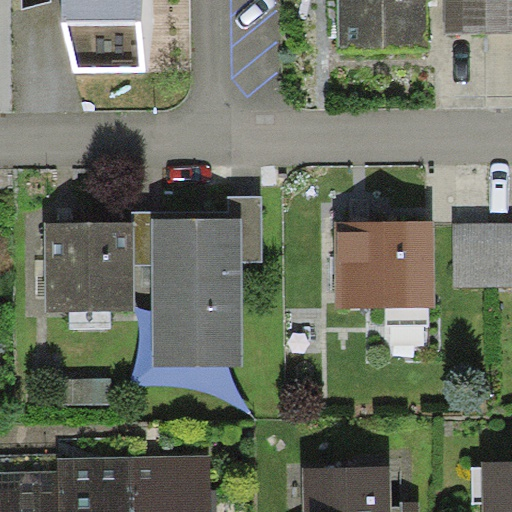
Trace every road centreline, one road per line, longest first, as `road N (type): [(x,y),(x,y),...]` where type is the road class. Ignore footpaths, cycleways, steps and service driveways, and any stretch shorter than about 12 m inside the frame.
road 1 (residential): [(222,151),(511,145)]
road 2 (residential): [(0,150),(222,151)]
road 3 (residential): [(218,0),(222,151)]
